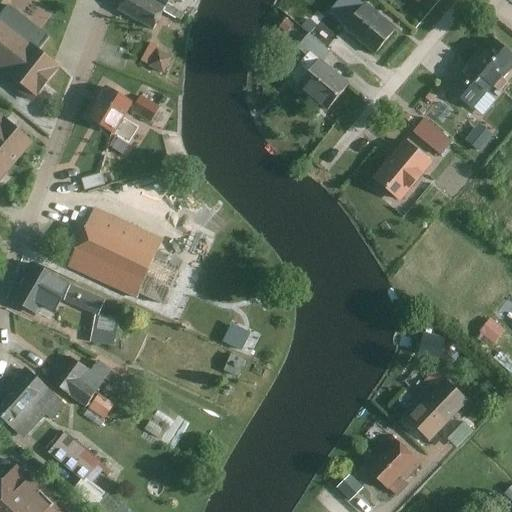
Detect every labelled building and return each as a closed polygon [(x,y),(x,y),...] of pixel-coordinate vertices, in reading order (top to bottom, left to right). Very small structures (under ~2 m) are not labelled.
[(127,0),(123,7),(157,25),(170,0),(127,0)] [(313,35),(333,46),(345,30),(378,56),(399,29),(366,4),(353,20),(328,0),(325,0),(304,28),(313,35)] [(58,60),(0,12),(0,11),(0,66),(31,92),(58,60)] [(333,46),(313,35),(303,47),(325,65),(337,49),(333,46)] [(511,70),(511,51),(491,35),(448,90),(479,114),(511,70)] [(176,53),(153,41),(143,59),(166,71),(176,53)] [(323,108),(345,85),(325,65),(317,59),(295,82),(323,108)] [(141,100),(113,83),(92,118),(119,134),(135,109),(162,126),(172,110),(144,93),(141,100)] [(0,183),(35,140),(0,112),(0,183)] [(424,119),(414,133),(442,155),(453,142),(424,119)] [(493,133),(482,124),(469,139),(481,149),(493,133)] [(406,141),(374,180),(400,201),(432,162),(406,141)] [(475,174),(456,158),(435,182),(454,198),(475,174)] [(107,182),(104,171),(84,177),(88,188),(107,182)] [(168,239),(91,206),(66,264),(141,296),(145,287),(173,299),(190,260),(164,249),(168,239)] [(36,261),(25,252),(8,298),(56,317),(65,303),(99,316),(94,341),(120,347),(125,316),(106,313),(111,298),(36,261)] [(498,319),(489,332),(503,341),(511,329),(498,319)] [(447,338),(433,335),(429,351),(443,355),(447,338)] [(76,353),(72,359),(56,384),(93,407),(112,377),(123,384),(128,375),(100,357),(95,365),(76,353)] [(0,403),(0,415),(22,434),(45,408),(53,415),(65,401),(29,370),(0,403)] [(471,400),(440,371),(418,394),(429,404),(412,422),(432,440),(471,400)] [(122,402),(111,395),(101,409),(112,417),(122,402)] [(477,429),(467,419),(452,435),(462,445),(477,429)] [(104,458),(64,429),(47,452),(82,479),(74,489),(104,511),(136,511),(137,510),(91,475),(104,458)] [(421,459),(402,439),(368,470),(387,490),(421,459)] [(69,511),(16,466),(0,484),(0,511),(69,511)] [(368,486),(354,472),(340,486),(354,500),(368,486)]
